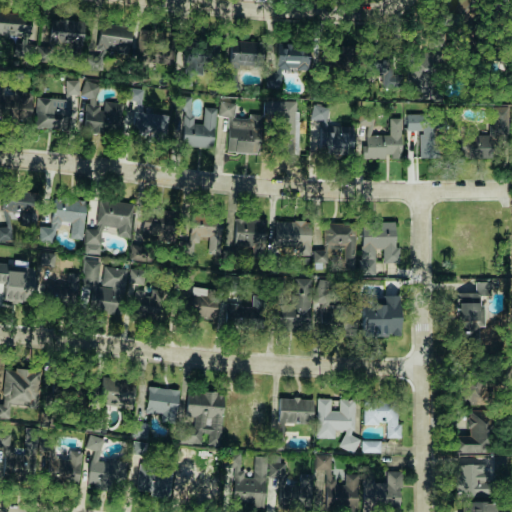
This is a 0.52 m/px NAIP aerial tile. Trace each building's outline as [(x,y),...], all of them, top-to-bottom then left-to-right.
[(0,35),(29,36),(30,13),(0,12),(0,35)] [(82,19),(39,20),(40,45),(65,44),(65,53),(83,53),(82,19)] [(129,49),(130,26),(98,25),(97,47),(129,49)] [(145,64),(173,65),(174,32),(146,31),(145,64)] [(261,41),(228,40),(227,89),(236,89),(236,64),(261,64),(261,41)] [(183,68),(215,69),(216,44),(184,43),(183,68)] [(274,72),(264,72),(264,87),(280,87),(280,70),(308,70),(308,43),(274,43),(274,72)] [(382,88),(402,84),(399,72),(395,73),(390,50),(361,56),(365,76),(379,74),(382,88)] [(65,94),(78,93),(78,79),(65,80),(65,94)] [(122,103),(103,100),(103,106),(96,105),(98,82),(82,80),(80,96),(87,97),(82,131),(118,136),(122,103)] [(0,119),(29,121),(31,93),(4,92),(4,87),(0,87),(0,119)] [(167,115),(139,111),(143,89),(128,87),(126,99),(136,101),(131,134),(163,139),(167,115)] [(211,148),(215,107),(203,106),(202,116),(189,115),(191,96),(180,95),(175,144),(211,148)] [(71,98),(35,97),(34,127),(70,128),(71,98)] [(297,101),(265,100),(265,113),(276,113),(275,153),(296,154),(297,101)] [(262,114),(248,113),(248,118),(234,117),(235,102),(218,101),(217,116),(227,116),(225,151),(259,153),(262,114)] [(352,126),(326,125),(327,105),(311,105),(310,120),(320,120),(318,152),(345,153),(345,141),(352,142),(352,126)] [(496,158),(496,134),(507,134),(507,106),(489,106),(489,134),(472,134),(472,125),(458,125),(459,158),(496,158)] [(405,116),(406,130),(418,130),(419,157),(443,157),(441,115),(405,116)] [(401,118),(389,118),(389,136),(361,136),(361,158),(387,158),(401,158),(401,118)] [(35,225),(36,191),(2,190),(1,224),(0,224),(0,238),(9,238),(9,211),(20,211),(20,224),(35,225)] [(85,199),(50,197),(48,221),(40,220),(39,240),(55,241),(56,221),(70,222),(69,237),(82,238),(85,199)] [(130,237),(134,203),(98,199),(95,228),(85,227),(82,252),(99,254),(102,226),(116,227),(116,235),(130,237)] [(176,210),(143,209),(141,240),(174,242),(176,210)] [(221,215),(189,213),(187,239),(207,240),(206,253),(219,254),(221,215)] [(265,219),(234,217),(232,251),(264,253),(265,219)] [(393,221),(360,221),(360,273),(375,273),(374,249),(382,249),(382,262),(398,262),(398,247),(394,247),(393,221)] [(354,222),(322,222),(322,249),(312,249),(312,262),(327,262),(327,248),(342,248),(342,267),(354,267),(354,222)] [(39,266),(57,266),(57,252),(40,252),(39,266)] [(125,268),(100,266),(100,261),(83,259),(80,286),(90,287),(88,311),(121,314),(125,268)] [(309,328),(311,278),(293,277),(292,305),(276,304),(276,327),(309,328)] [(68,299),(68,280),(46,279),(46,298),(68,299)] [(354,335),(355,304),(329,304),(330,279),(316,279),(315,302),(320,302),(319,324),(334,324),(333,335),(354,335)] [(132,317),(163,317),(164,288),(147,288),(147,286),(133,286),(132,317)] [(214,320),(218,289),(203,287),(202,293),(181,290),(178,314),(214,320)] [(478,301),(470,301),(470,292),(457,293),(457,340),(472,339),(472,330),(478,329),(478,301)] [(399,296),(362,295),(361,334),(398,335),(399,296)] [(223,324),(263,325),(264,312),(239,311),(239,303),(224,303),(223,324)] [(38,406),(38,369),(3,368),(3,405),(38,406)] [(131,408),(135,381),(102,376),(98,403),(131,408)] [(486,404),(484,377),(460,378),(462,405),(486,404)] [(174,423),(178,389),(148,385),(145,411),(160,413),(159,421),(174,423)] [(206,444),(220,445),(223,392),(185,390),(183,442),(200,443),(201,432),(207,432),(206,444)] [(315,437),(333,437),(333,430),(341,430),(340,448),(356,449),(356,437),(352,437),(354,398),(338,398),(337,410),(329,410),(329,398),(316,397),(315,437)] [(362,423),(385,423),(384,437),(399,437),(400,424),(396,424),(396,399),(363,399),(362,423)] [(454,452),(488,452),(488,410),(467,410),(467,418),(458,418),(458,429),(467,429),(467,435),(453,435),(454,452)] [(146,437),(148,422),(132,421),(131,436),(146,437)] [(43,470),(43,457),(11,458),(11,432),(0,432),(0,447),(3,447),(4,460),(11,460),(11,470),(43,470)] [(101,436),(86,434),(85,448),(90,449),(87,484),(123,488),(126,459),(108,457),(107,461),(99,460),(101,436)] [(146,442),(132,440),(130,453),(144,455),(146,442)] [(379,440),(360,440),(360,451),(379,452),(379,440)] [(202,500),(207,473),(190,469),(194,450),(179,447),(176,461),(182,462),(176,495),(202,500)] [(69,457),(46,456),(46,482),(78,483),(79,451),(69,450),(69,457)] [(309,509),(312,474),(299,473),(298,485),(282,484),(283,456),(253,454),(251,473),(235,472),(233,504),(262,506),(264,477),(279,478),(277,507),(309,509)] [(330,469),(330,454),(314,454),(314,469),(330,469)] [(486,470),(478,470),(478,464),(455,464),(456,495),(487,494),(486,470)] [(169,496),(170,467),(137,466),(136,490),(148,490),(148,495),(169,496)] [(397,511),(398,489),(392,489),(392,471),(385,471),(385,482),(373,482),(374,478),(361,478),(361,510),(397,511)] [(356,511),(357,474),(344,473),(344,485),(325,484),(325,510),(356,511)] [(495,511),(495,501),(462,501),(462,511),(495,511)]
